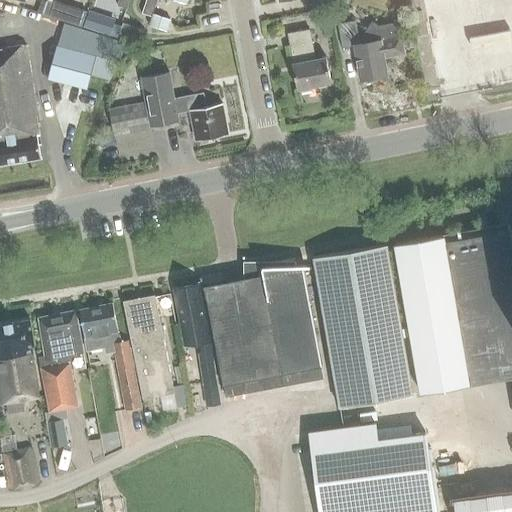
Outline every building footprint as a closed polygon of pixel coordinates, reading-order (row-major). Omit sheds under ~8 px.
[(41,0),(37,11),(47,15),(51,0),(41,0)] [(124,9),(126,0),(115,0),(114,5),(124,9)] [(154,0),(143,0),(139,14),(148,18),(154,0)] [(330,6),(329,0),(309,0),(311,8),(330,6)] [(82,26),(86,11),(71,7),(66,22),(82,26)] [(120,25),(114,24),(116,19),(88,10),(83,27),(116,38),(120,25)] [(152,14),(148,26),(166,32),(170,20),(152,14)] [(308,15),(288,19),(290,30),(311,25),(308,15)] [(318,31),(330,29),(327,15),(316,17),(318,31)] [(124,21),(120,34),(134,39),(138,26),(124,21)] [(399,37),(398,30),(396,27),(394,25),(390,25),(377,28),(371,23),(362,37),(363,44),(358,45),(354,22),(337,26),(341,50),(353,47),(360,82),(387,77),(383,59),(403,55),(400,37),(399,37)] [(296,91),(329,85),(324,59),(313,61),(307,31),(286,35),(288,48),(290,48),(293,65),(291,65),(296,91)] [(25,44),(0,48),(0,164),(39,158),(35,136),(38,135),(34,116),(37,116),(25,44)] [(94,58),(56,47),(47,79),(86,89),(94,58)] [(148,128),(177,122),(176,113),(189,111),(192,124),(194,124),(197,140),(225,135),(221,118),(224,118),(221,104),(205,107),(202,94),(172,100),(167,73),(139,78),(148,128)] [(118,109),(122,133),(146,128),(142,104),(118,109)] [(505,225),(393,245),(419,395),(510,378),(511,388),(511,228),(508,229),(507,224),(505,224),(505,225)] [(411,396),(385,246),(312,258),(338,409),(411,396)] [(246,393),(244,382),(320,367),(301,268),(301,267),(304,267),(304,266),(262,266),(262,265),(261,266),(262,275),(203,286),(222,386),(223,385),(225,397),(246,393)] [(185,345),(209,341),(198,285),(173,290),(179,321),(180,321),(185,345)] [(130,343),(128,343),(129,349),(131,348),(140,400),(172,394),(154,295),(122,301),(130,343)] [(105,354),(113,353),(124,412),(139,409),(128,349),(129,349),(128,343),(128,344),(127,341),(119,343),(111,305),(78,311),(85,352),(103,348),(105,354)] [(37,319),(44,355),(38,356),(48,410),(76,405),(66,355),(81,352),(74,312),(37,319)] [(32,347),(28,321),(0,325),(0,395),(1,403),(5,403),(7,413),(22,411),(20,400),(37,397),(29,347),(32,347)] [(203,382),(216,381),(212,352),(199,354),(203,382)] [(46,423),(50,448),(67,445),(63,420),(46,423)] [(319,511),(433,511),(424,433),(411,435),(410,424),(374,429),(374,424),(309,432),(319,511)] [(9,489),(37,483),(30,449),(2,454),(9,489)] [(511,511),(511,490),(454,498),(456,511),(511,511)] [(125,511),(125,500),(104,502),(105,511),(125,511)]
